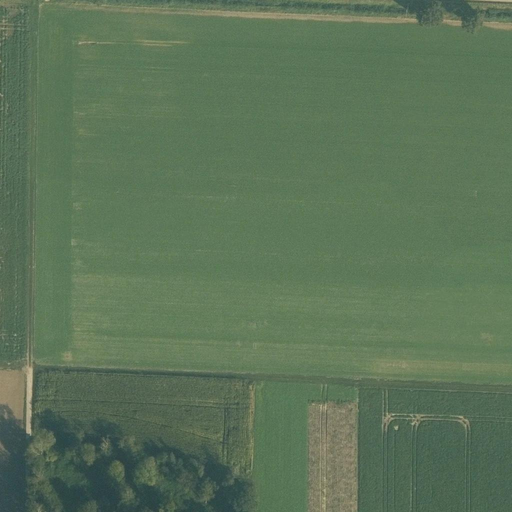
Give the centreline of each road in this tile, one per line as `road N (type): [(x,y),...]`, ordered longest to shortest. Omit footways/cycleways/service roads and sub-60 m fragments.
road 1 (track): [(0,366),(511,388)]
road 2 (track): [(28,511),(33,12)]
